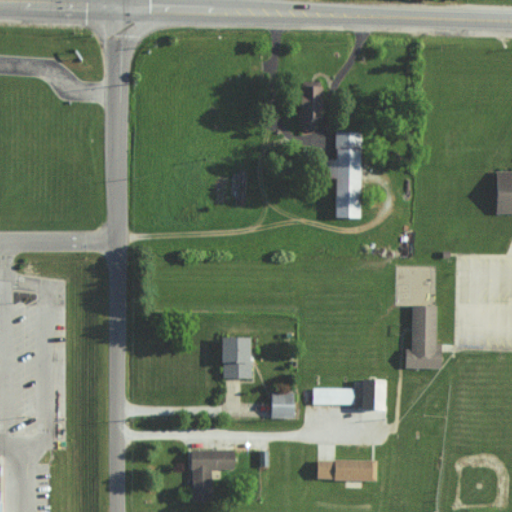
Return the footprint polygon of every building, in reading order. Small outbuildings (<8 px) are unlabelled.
[(297,134),(318,134),(319,81),(298,80),(297,134)] [(358,217),(358,131),(333,130),(333,158),(322,158),(322,177),(333,177),(333,217),(358,217)] [(511,171),(496,172),(496,214),(511,214),(511,171)] [(439,368),(440,343),(434,343),(435,305),(410,304),(409,348),(403,348),(403,367),(439,368)] [(219,377),(248,378),(249,337),(220,336),(219,377)] [(381,410),(382,379),(360,379),(359,409),(381,410)] [(353,388),(311,387),(311,403),(353,404),(353,388)] [(292,392),(269,392),(268,416),(292,417),(292,392)] [(189,449),(190,500),(211,500),(210,469),(232,469),(232,449),(189,449)] [(314,479),(375,480),(375,460),(315,459),(314,479)]
